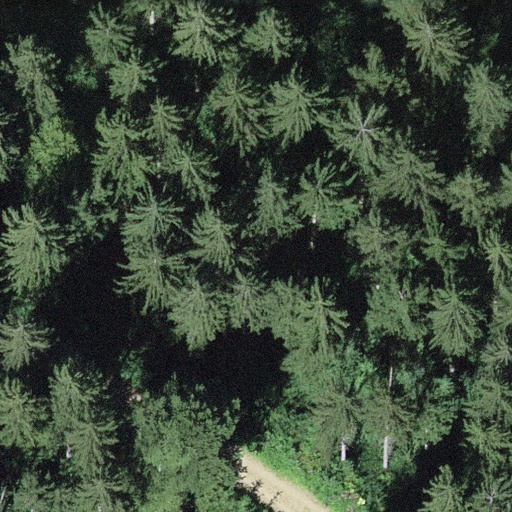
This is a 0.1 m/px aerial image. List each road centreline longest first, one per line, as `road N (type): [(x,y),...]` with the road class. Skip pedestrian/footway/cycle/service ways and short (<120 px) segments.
road 1 (track): [(305,511),(0,347)]
road 2 (track): [(511,70),(314,0)]
